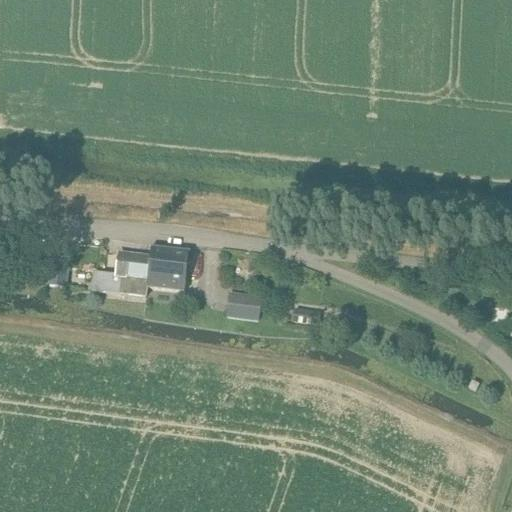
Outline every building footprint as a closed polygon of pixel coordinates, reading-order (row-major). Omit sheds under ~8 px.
[(151,260),(148,290),(184,294),(187,266),(192,265),(192,258),(189,256),(189,255),(152,250),(151,260)] [(93,293),(120,296),(147,299),(148,290),(151,260),(119,256),(117,277),(95,275),(93,293)] [(4,261),(2,278),(19,280),(21,263),(4,261)] [(68,270),(52,268),(50,287),(66,289),(68,270)] [(261,299),(230,295),(227,320),(258,323),(261,299)] [(293,323),(318,326),(319,314),(295,310),(293,323)] [(472,384),(469,390),(476,393),(479,387),(472,384)]
